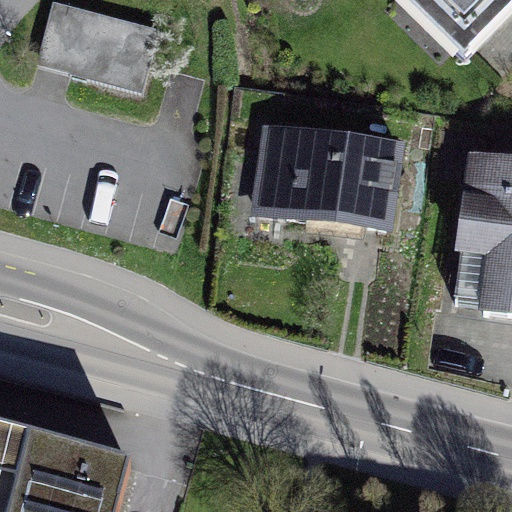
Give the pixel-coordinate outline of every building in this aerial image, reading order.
[(511,0),(416,0),(470,52),(511,8),(511,0)] [(150,94),(166,29),(53,2),(37,67),(150,94)] [(384,239),(393,159),(267,143),(257,224),(384,239)] [(511,178),(474,174),(464,261),(488,264),(481,323),(511,326),(511,178)] [(122,511),(132,478),(0,442),(0,511),(122,511)]
